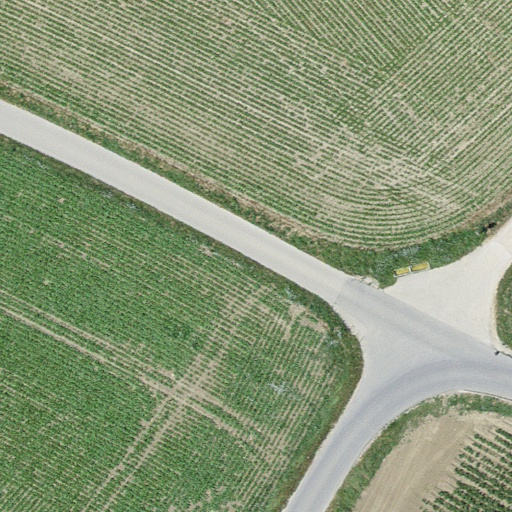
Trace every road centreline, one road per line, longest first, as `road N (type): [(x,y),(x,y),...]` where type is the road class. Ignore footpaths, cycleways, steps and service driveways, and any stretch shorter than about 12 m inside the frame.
road 1 (unclassified): [(0,118),(418,329)]
road 2 (unclassified): [(305,511),(418,329)]
road 3 (track): [(418,329),(511,236)]
